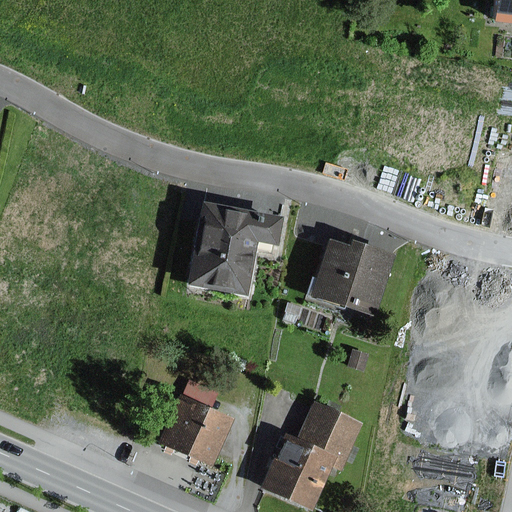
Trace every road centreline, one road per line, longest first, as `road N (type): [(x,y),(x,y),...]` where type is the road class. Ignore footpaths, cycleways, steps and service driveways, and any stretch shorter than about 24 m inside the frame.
road 1 (residential): [(0,82),(413,206),(511,245)]
road 2 (primary): [(129,511),(0,454)]
